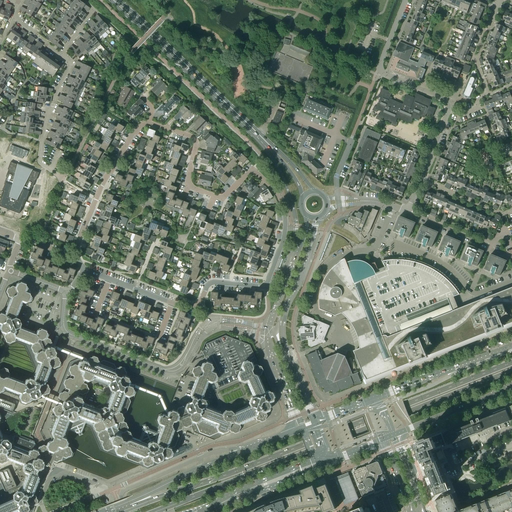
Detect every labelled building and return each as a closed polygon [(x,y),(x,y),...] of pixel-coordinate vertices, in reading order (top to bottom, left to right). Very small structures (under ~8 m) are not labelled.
[(40,5),(32,0),(32,2),(29,0),(25,0),(25,1),(38,9),(40,5)] [(90,8),(84,4),(77,0),(74,0),(72,3),(82,9),(83,8),(88,11),(90,8)] [(467,13),(471,3),(467,2),(468,1),(469,1),(469,0),(466,0),(462,11),(467,13)] [(38,9),(25,1),(23,4),(28,7),(27,8),(35,13),(38,9)] [(82,9),(72,3),(72,2),(69,6),(84,17),(85,14),(80,11),(82,9)] [(423,9),(425,6),(415,2),(414,6),(417,7),(415,11),(418,12),(420,8),(423,10),(424,10),(423,9)] [(485,9),(487,5),(478,2),(477,5),(474,4),(472,8),(482,12),(483,8),(485,9)] [(0,17),(3,18),(9,4),(6,3),(4,9),(2,8),(0,12),(0,17)] [(8,21),(11,12),(9,11),(12,6),(9,4),(3,18),(8,21)] [(84,17),(69,6),(66,10),(76,17),(77,16),(82,19),(84,17)] [(35,13),(27,8),(26,10),(21,7),(19,10),(32,18),(35,13)] [(425,15),(422,14),(423,11),(424,11),(424,10),(423,10),(420,8),(418,12),(415,11),(413,15),(423,19),(425,15)] [(480,16),(482,12),(472,8),(470,13),(473,14),(472,17),(471,17),(472,18),(475,19),(477,15),(480,16)] [(76,17),(66,10),(63,14),(65,16),(78,25),(80,22),(75,19),(76,17)] [(509,25),(511,16),(511,14),(509,14),(510,12),(506,10),(502,18),(506,20),(504,23),(509,25)] [(78,25),(65,16),(63,14),(60,19),(63,20),(70,26),(71,24),(76,27),(78,25)] [(109,29),(102,21),(97,15),(94,17),(98,22),(97,23),(105,32),(109,29)] [(421,24),(423,19),(413,15),(412,20),(415,21),(413,25),(416,26),(417,27),(417,26),(418,23),(421,24)] [(481,22),(478,20),(480,16),(477,15),(475,19),(472,18),(471,17),(471,18),(472,18),(470,22),(479,26),(481,22)] [(63,20),(60,24),(72,33),(74,31),(69,27),(70,26),(63,20)] [(105,32),(97,23),(95,24),(91,20),(89,22),(101,35),(105,32)] [(417,27),(416,26),(413,25),(415,21),(412,20),(410,24),(407,22),(405,27),(415,31),(416,27),(417,27)] [(101,35),(89,22),(87,24),(91,28),(89,30),(97,39),(101,35)] [(72,33),(60,24),(57,23),(54,27),(57,28),(64,34),(65,32),(70,36),(72,33)] [(477,32),(478,28),(469,24),(467,28),(480,34),(481,32),(479,31),(478,32),(477,32)] [(504,33),(506,28),(497,24),(495,28),(498,30),(496,34),(500,35),(501,35),(500,34),(501,31),(504,33)] [(11,41),(17,33),(15,32),(18,27),(16,25),(7,38),(11,41)] [(413,35),(415,31),(405,27),(403,31),(406,32),(405,36),(408,38),(410,33),(413,35),(414,35),(413,35)] [(64,34),(57,28),(54,32),(66,41),(68,39),(63,35),(64,34)] [(480,34),(467,28),(465,32),(475,37),(476,33),(477,34),(477,35),(480,36),(480,34)] [(500,35),(496,34),(498,30),(495,28),(493,32),(490,31),(488,36),(498,40),(500,36),(501,35),(500,35)] [(15,44),(24,31),(22,30),(18,35),(17,33),(11,41),(15,44)] [(19,47),(25,39),(23,38),(27,33),(24,31),(15,44),(19,47)] [(66,41),(54,32),(51,31),(48,35),(51,37),(58,42),(60,40),(65,44),(66,41)] [(100,45),(92,36),(91,37),(87,32),(84,34),(96,48),(100,45)] [(474,40),(475,37),(465,32),(465,33),(463,32),(462,36),(464,37),(477,42),(478,40),(475,39),(474,40)] [(412,45),(414,40),(411,39),(412,36),(413,36),(414,35),(413,35),(410,33),(408,38),(405,36),(403,41),(412,45)] [(96,48),(84,34),(82,36),(86,41),(85,42),(91,49),(92,51),(96,48)] [(24,50),(32,37),(30,35),(26,40),(25,39),(19,47),(24,50)] [(496,43),(498,40),(488,36),(487,40),(490,41),(488,45),(491,46),(493,42),(496,44),(497,44),(496,43)] [(28,52),(33,45),(31,44),(35,39),(32,37),(24,50),(22,52),(26,55),(28,52)] [(57,43),(58,42),(51,37),(48,41),(60,50),(62,47),(57,43)] [(477,42),(464,37),(462,41),(471,45),(473,41),(474,42),(473,43),(476,44),(477,42)] [(91,49),(85,42),(83,44),(79,39),(77,41),(87,52),(90,55),(93,52),(92,51),(91,49)] [(471,45),(462,41),(460,40),(458,44),(460,45),(474,51),(474,49),(472,48),(471,49),(470,48),(471,45)] [(32,55),(40,43),(38,41),(34,46),(33,45),(28,52),(32,55)] [(87,52),(77,41),(74,43),(79,48),(77,49),(83,56),(87,52)] [(307,57),(311,49),(292,42),(289,49),(307,57)] [(423,69),(426,63),(427,61),(432,63),(434,57),(423,52),(418,63),(409,60),(414,48),(399,42),(393,57),(401,60),(399,62),(398,62),(395,68),(407,73),(408,70),(417,73),(415,78),(421,80),(425,70),(423,69)] [(498,49),(495,48),(496,45),(497,45),(497,44),(496,44),(493,42),(491,46),(488,45),(486,49),(496,53),(496,54),(497,54),(497,53),(496,53),(498,49)] [(36,58),(38,55),(41,51),(39,50),(43,45),(40,43),(32,55),(36,58)] [(474,51),(460,45),(458,49),(468,53),(469,50),(470,50),(470,51),(473,52),(474,51)] [(83,56),(77,49),(76,50),(72,46),(69,48),(79,59),(83,56)] [(467,56),(468,53),(458,49),(457,53),(470,59),(471,57),(468,56),(468,57),(467,56)] [(494,58),(496,54),(497,54),(496,54),(496,53),(486,49),(484,54),(487,55),(486,58),(487,60),(494,58)] [(46,58),(48,55),(45,53),(46,53),(42,50),(41,51),(38,55),(43,58),(48,62),(52,57),(49,55),(47,58),(46,58)] [(470,59),(457,53),(455,58),(464,62),(466,58),(467,59),(467,60),(469,61),(470,59)] [(17,64),(5,55),(3,57),(8,61),(7,62),(14,68),(17,64)] [(38,66),(43,58),(38,55),(36,58),(33,62),(38,66)] [(57,62),(55,60),(55,59),(52,57),(48,62),(53,65),(58,69),(62,64),(59,62),(57,65),(55,64),(57,62)] [(43,69),(48,62),(43,58),(38,66),(43,69)] [(497,66),(496,62),(494,58),(487,60),(484,62),(486,66),(489,65),(491,69),(494,68),(494,67),(495,67),(497,66)] [(440,61),(441,60),(440,59),(440,60),(436,59),(432,68),(436,70),(438,67),(442,69),(443,65),(439,64),(440,60),(440,61)] [(446,70),(450,61),(445,59),(444,62),(441,61),(441,60),(440,61),(440,60),(439,64),(443,65),(442,69),(446,70)] [(14,68),(7,62),(5,64),(1,61),(0,61),(0,63),(11,72),(14,68)] [(88,73),(90,68),(77,61),(75,64),(81,67),(80,69),(88,73)] [(456,67),(453,66),(454,63),(450,61),(446,70),(450,72),(451,69),(455,70),(457,67),(456,67),(457,66),(456,66),(456,67)] [(48,73),(53,65),(48,62),(43,69),(48,73)] [(11,72),(0,63),(0,67),(2,69),(1,71),(8,76),(11,72)] [(468,74),(471,67),(464,64),(461,71),(468,74)] [(53,76),(58,69),(53,65),(48,73),(53,76)] [(146,76),(151,71),(145,65),(139,72),(138,74),(146,81),(148,79),(146,76)] [(496,72),(495,68),(495,67),(494,67),(494,68),(491,69),(489,65),(486,66),(488,70),(485,71),(487,76),(496,72)] [(457,79),(461,69),(457,67),(457,66),(456,67),(457,67),(455,70),(451,69),(450,72),(454,74),(453,77),(457,79)] [(88,73),(80,69),(79,71),(74,68),(72,71),(86,77),(88,73)] [(511,80),(510,77),(511,76),(511,72),(509,74),(508,71),(507,70),(507,71),(503,73),(505,77),(506,80),(507,82),(509,81),(509,83),(511,81),(511,80)] [(8,76),(1,71),(0,71),(0,76),(8,82),(11,78),(8,76)] [(86,77),(72,71),(71,73),(76,76),(75,78),(84,82),(86,77)] [(498,76),(499,76),(499,75),(498,76),(496,72),(487,76),(488,80),(491,79),(493,83),(496,81),(495,77),(498,76)] [(146,81),(138,74),(136,76),(129,82),(135,88),(140,82),(143,84),(146,81)] [(474,90),(473,87),(477,79),(476,77),(472,76),(471,75),(469,76),(463,90),(464,91),(463,93),(462,93),(461,95),(462,97),(469,100),(471,99),(474,90)] [(169,89),(161,82),(163,80),(160,76),(154,82),(157,85),(151,91),(157,96),(163,90),(165,92),(169,89)] [(506,83),(505,81),(506,80),(505,77),(499,80),(498,77),(499,76),(498,76),(495,77),(496,81),(493,83),(495,87),(506,83)] [(86,83),(84,82),(75,78),(75,79),(69,77),(68,80),(84,88),(86,83)] [(84,88),(68,80),(66,82),(72,85),(71,87),(82,92),(84,88)] [(82,92),(71,87),(70,88),(65,86),(63,88),(77,95),(80,97),(82,92)] [(125,106),(133,92),(125,87),(122,91),(123,92),(118,102),(123,105),(123,106),(124,105),(125,106)] [(75,100),(77,95),(63,88),(62,91),(68,94),(67,96),(75,100)] [(432,117),(435,109),(429,106),(432,101),(416,94),(414,98),(406,95),(402,104),(389,99),(391,93),(381,89),(378,97),(380,98),(376,107),(374,106),(372,110),(377,112),(377,110),(381,112),(380,115),(378,115),(376,119),(380,120),(381,118),(392,123),(391,125),(396,127),(397,123),(395,122),(397,118),(410,124),(413,118),(419,121),(421,116),(425,117),(426,114),(432,117)] [(502,99),(506,98),(505,95),(501,96),(500,93),(496,95),(499,104),(503,103),(504,104),(504,103),(502,99)] [(511,102),(511,98),(511,96),(510,93),(505,95),(506,98),(502,99),(504,103),(505,103),(505,102),(508,101),(509,104),(511,102)] [(78,101),(75,100),(67,96),(66,97),(60,95),(59,97),(73,104),(75,105),(78,101)] [(499,104),(496,95),(491,97),(492,100),(488,101),(490,105),(494,103),(495,106),(495,107),(496,107),(496,106),(499,104)] [(70,109),(73,104),(59,97),(58,100),(63,103),(62,105),(70,109)] [(169,109),(175,103),(176,104),(179,101),(177,99),(176,100),(173,97),(162,108),(161,107),(157,111),(160,114),(161,113),(163,115),(166,112),(167,113),(170,111),(169,109)] [(305,104),(303,110),(327,120),(333,108),(306,97),(304,103),(305,104)] [(143,111),(140,108),(144,104),(139,99),(126,113),(130,117),(133,114),(135,117),(138,113),(140,115),(143,111)] [(287,106),(286,105),(287,104),(280,101),(278,107),(284,110),(285,108),(286,109),(287,106)] [(491,108),(494,107),(495,107),(495,106),(494,103),(490,105),(488,101),(484,103),(489,114),(490,114),(491,115),(494,114),(491,108)] [(195,116),(190,111),(188,112),(186,109),(183,106),(179,110),(180,111),(174,119),(176,121),(181,116),(185,120),(183,121),(187,125),(195,116)] [(75,113),(64,107),(63,109),(57,107),(56,109),(72,117),(75,113)] [(72,117),(56,109),(55,112),(60,115),(59,117),(68,121),(68,120),(70,122),(72,117)] [(278,124),(282,114),(276,111),(272,122),(278,124)] [(500,116),(501,116),(501,115),(500,116),(499,112),(494,114),(491,115),(489,115),(490,117),(488,118),(490,121),(494,119),(496,123),(499,121),(497,117),(500,116)] [(74,124),(70,122),(68,120),(68,121),(59,117),(57,116),(56,118),(61,121),(60,123),(72,128),(74,124)] [(206,124),(201,119),(202,119),(199,116),(195,120),(198,123),(193,127),(198,132),(201,130),(202,129),(206,124)] [(507,123),(505,119),(502,120),(501,117),(502,116),(501,116),(500,116),(497,117),(499,121),(496,123),(497,127),(507,123)] [(488,130),(484,120),(480,122),(481,125),(477,127),(479,130),(479,131),(480,131),(480,130),(483,129),(484,132),(488,130)] [(477,127),(481,125),(480,122),(476,124),(475,121),(470,122),(474,132),(475,132),(476,134),(480,133),(479,131),(479,130),(477,127)] [(72,128),(60,123),(60,124),(54,122),(53,125),(66,131),(69,133),(72,128)] [(204,137),(213,127),(207,122),(208,123),(205,129),(205,131),(203,136),(204,137)] [(474,132),(470,122),(466,124),(467,127),(463,129),(465,132),(469,130),(470,134),(470,135),(471,134),(474,132)] [(120,133),(124,127),(116,123),(114,126),(116,128),(115,130),(120,133)] [(506,129),(509,127),(507,123),(497,127),(499,131),(502,130),(504,134),(507,133),(507,132),(508,132),(508,131),(507,132),(506,129)] [(113,133),(115,130),(116,128),(114,126),(110,124),(107,129),(105,128),(105,129),(113,133)] [(64,136),(66,131),(53,125),(51,127),(57,130),(56,132),(64,136)] [(369,163),(381,135),(366,128),(357,148),(361,150),(358,158),(369,163)] [(110,138),(113,133),(105,129),(101,134),(106,137),(106,136),(110,139),(110,138)] [(156,136),(157,132),(148,129),(146,136),(152,138),(153,135),(156,136)] [(466,135),(469,134),(470,135),(470,134),(469,130),(465,132),(463,129),(459,131),(460,134),(463,140),(468,138),(466,135)] [(500,141),(509,137),(507,133),(508,132),(507,132),(507,133),(504,134),(502,130),(499,131),(501,135),(496,137),(497,140),(499,139),(500,141)] [(62,140),(64,136),(56,132),(55,133),(50,131),(48,134),(62,140)] [(315,155),(320,144),(322,139),(305,131),(304,136),(302,135),(302,136),(299,135),(296,142),(300,143),(298,148),(308,153),(307,155),(301,161),(316,175),(322,169),(313,160),(315,155)] [(219,147),(220,141),(221,141),(221,140),(220,139),(216,135),(213,138),(208,133),(203,139),(207,144),(206,151),(213,153),(215,146),(219,147)] [(60,145),(62,140),(48,134),(47,136),(52,139),(52,141),(60,145)] [(463,140),(460,134),(458,135),(456,137),(454,136),(452,141),(462,145),(462,144),(463,140)] [(160,138),(156,136),(153,135),(152,138),(151,141),(155,143),(157,144),(160,138)] [(109,145),(112,140),(110,138),(110,139),(106,136),(106,137),(103,142),(109,145)] [(381,151),(387,137),(385,137),(384,139),(385,140),(384,141),(381,139),(377,149),(381,151)] [(385,152),(389,143),(386,141),(388,141),(389,138),(387,137),(381,151),(385,152)] [(57,149),(60,145),(52,141),(51,142),(45,140),(44,143),(57,149)] [(109,145),(103,142),(101,140),(99,144),(101,145),(100,148),(105,151),(109,145)] [(153,149),(155,143),(151,141),(149,140),(146,146),(153,149)] [(391,150),(395,141),(393,140),(392,143),(393,143),(393,144),(389,143),(385,152),(390,154),(391,150)] [(394,156),(396,150),(398,146),(394,145),(395,144),(396,144),(397,142),(395,141),(391,150),(390,154),(394,156)] [(462,145),(452,141),(451,143),(447,141),(446,143),(460,149),(462,145)] [(98,151),(100,148),(101,145),(99,144),(95,142),(92,148),(95,150),(98,151)] [(185,152),(188,146),(179,143),(178,146),(180,147),(179,150),(185,152)] [(401,150),(403,144),(402,143),(400,146),(401,147),(401,148),(398,146),(396,150),(394,156),(398,158),(401,150)] [(458,153),(460,149),(446,143),(445,145),(449,147),(448,149),(458,153)] [(178,153),(179,150),(180,147),(178,146),(171,144),(169,150),(174,152),(178,153)] [(402,159),(406,150),(403,148),(404,148),(405,145),(403,144),(401,150),(398,158),(402,159)] [(151,154),(153,149),(146,146),(144,152),(146,153),(151,155),(151,154)] [(421,156),(422,152),(414,149),(412,152),(410,151),(408,155),(417,159),(419,155),(421,156)] [(458,153),(448,149),(447,151),(444,150),(443,152),(457,157),(458,153)] [(92,155),(98,158),(102,153),(98,151),(95,150),(92,155)] [(178,160),(180,154),(178,153),(174,152),(172,158),(178,160)] [(210,161),(212,154),(207,152),(206,155),(200,154),(199,158),(201,159),(200,163),(207,165),(209,161),(210,161)] [(455,162),(457,157),(443,152),(442,153),(446,155),(445,158),(455,162)] [(150,162),(153,155),(151,154),(151,155),(146,153),(145,156),(144,159),(147,160),(150,162)] [(235,162),(237,160),(239,158),(237,156),(234,153),(230,158),(231,160),(232,159),(235,162)] [(247,159),(240,153),(237,156),(239,158),(237,160),(242,164),(247,159)] [(144,159),(145,156),(139,154),(137,161),(143,163),(145,164),(147,160),(144,159)] [(95,164),(98,158),(92,155),(89,160),(89,161),(91,162),(95,164)] [(415,163),(417,159),(408,155),(406,160),(409,161),(407,164),(407,163),(406,164),(407,164),(407,165),(410,166),(412,162),(415,163)] [(447,166),(447,165),(448,161),(439,157),(437,162),(440,163),(438,167),(441,168),(443,164),(446,166),(447,166)] [(90,165),(91,162),(89,161),(89,160),(86,158),(82,164),(86,166),(88,168),(90,165)] [(176,166),(178,160),(172,158),(170,163),(170,164),(174,165),(176,166)] [(237,164),(235,162),(232,159),(231,160),(227,164),(232,169),(237,164)] [(362,168),(363,164),(354,160),(352,164),(355,166),(353,170),(356,171),(358,167),(361,168),(362,169),(362,168)] [(141,169),(143,163),(137,161),(134,167),(137,168),(137,167),(141,169)] [(0,198),(1,199),(0,200),(0,206),(7,210),(6,210),(8,211),(9,210),(19,214),(21,207),(22,207),(25,200),(26,201),(28,194),(29,194),(32,187),(35,180),(36,180),(39,173),(10,162),(7,170),(8,170),(5,177),(7,178),(2,192),(0,198)] [(172,168),(174,165),(170,164),(170,163),(165,162),(163,168),(169,170),(171,171),(172,168)] [(415,173),(417,168),(414,167),(415,163),(412,162),(410,166),(407,165),(407,164),(406,164),(406,165),(407,165),(405,169),(415,173)] [(232,169),(227,164),(223,168),(226,171),(226,172),(228,173),(232,169)] [(448,171),(445,169),(446,167),(447,167),(447,166),(446,166),(443,164),(441,168),(438,167),(436,171),(446,175),(446,174),(447,174),(448,171)] [(92,174),(95,168),(90,165),(88,168),(86,166),(84,170),(86,171),(92,174)] [(141,176),(143,169),(141,169),(137,167),(137,168),(135,171),(134,173),(137,174),(141,176)] [(226,172),(226,171),(223,168),(221,167),(217,172),(219,174),(222,176),(224,174),(226,172)] [(361,178),(363,173),(360,172),(361,169),(362,169),(361,168),(358,167),(356,171),(353,170),(351,174),(361,178)] [(134,173),(135,171),(129,168),(127,175),(133,177),(135,178),(137,174),(134,173)] [(176,177),(178,171),(172,168),(171,171),(169,170),(167,174),(170,175),(176,177)] [(413,177),(415,173),(405,169),(404,173),(403,172),(403,173),(404,173),(407,174),(405,178),(408,180),(410,176),(413,177)] [(89,180),(92,174),(86,171),(83,176),(87,178),(87,179),(89,180)] [(375,178),(375,177),(374,177),(371,176),(372,173),(368,171),(364,181),(368,183),(369,179),(374,181),(375,178)] [(446,180),(448,174),(447,174),(446,174),(446,175),(436,171),(435,175),(433,174),(431,178),(440,182),(441,178),(446,180)] [(209,186),(210,179),(213,180),(215,178),(210,174),(207,173),(206,176),(201,175),(198,184),(209,186)] [(407,184),(408,180),(405,178),(407,174),(404,173),(403,173),(402,173),(403,174),(402,177),(399,176),(397,180),(402,182),(405,183),(407,184)] [(223,184),(228,179),(224,174),(222,176),(219,174),(217,177),(223,184)] [(359,182),(361,178),(351,174),(350,178),(353,179),(351,183),(354,185),(355,185),(356,184),(355,184),(356,181),(359,182)] [(83,184),(85,181),(87,179),(87,178),(83,176),(81,175),(78,181),(79,182),(83,184)] [(130,185),(133,178),(133,177),(127,175),(125,180),(122,179),(122,177),(116,175),(113,183),(125,188),(127,184),(130,185)] [(174,183),(176,177),(170,175),(168,180),(167,181),(172,182),(171,182),(174,183)] [(454,178),(454,177),(453,177),(453,178),(449,176),(445,186),(447,187),(446,188),(449,189),(451,185),(455,186),(456,183),(452,181),(453,178),(454,178)] [(375,189),(379,180),(375,178),(376,177),(375,177),(375,178),(374,181),(369,179),(368,183),(372,184),(370,189),(373,190),(374,188),(375,189)] [(459,188),(463,179),(459,177),(457,180),(454,178),(455,178),(454,177),(454,178),(453,178),(452,181),(456,183),(455,186),(459,188)] [(354,185),(351,183),(353,179),(350,178),(348,182),(345,181),(343,185),(353,189),(354,185),(355,185),(354,185)] [(170,186),(171,182),(172,182),(167,181),(168,180),(165,179),(163,186),(167,187),(169,188),(170,185),(170,186)] [(259,189),(257,187),(258,185),(255,182),(254,183),(250,179),(244,186),(249,191),(248,193),(248,194),(249,195),(250,195),(252,194),(253,195),(259,189)] [(470,184),(469,184),(469,185),(466,183),(467,180),(463,179),(459,188),(463,190),(464,187),(469,188),(470,185),(470,184)] [(383,181),(384,181),(383,180),(383,181),(379,180),(375,189),(377,190),(376,191),(379,192),(381,188),(385,189),(386,186),(382,185),(383,181)] [(392,185),(393,182),(388,180),(387,183),(384,182),(385,181),(384,181),(383,181),(382,185),(386,186),(385,189),(389,191),(392,185)] [(87,191),(91,185),(85,181),(83,184),(79,182),(77,185),(87,191)] [(402,197),(406,185),(404,184),(405,183),(402,182),(400,188),(397,187),(397,186),(396,186),(396,187),(396,186),(394,190),(398,191),(397,195),(402,197)] [(470,196),(474,187),(470,185),(471,184),(470,184),(470,185),(469,188),(464,187),(463,190),(467,191),(465,196),(468,197),(469,196),(470,196)] [(176,188),(170,186),(170,185),(169,188),(167,187),(165,191),(168,192),(174,194),(176,188)] [(396,187),(396,186),(396,185),(395,186),(392,185),(389,191),(388,193),(386,192),(385,195),(387,196),(387,194),(392,196),(393,193),(397,195),(398,191),(394,190),(396,186),(396,187)] [(272,197),(267,189),(262,192),(259,189),(260,188),(260,187),(259,189),(253,195),(250,198),(254,201),(259,199),(257,196),(260,194),(262,198),(263,198),(265,200),(264,201),(265,202),(272,197)] [(479,189),(479,188),(478,188),(474,187),(470,196),(472,197),(471,198),(474,200),(476,195),(480,197),(481,194),(477,192),(478,189),(479,189)] [(484,198),(487,192),(488,189),(484,187),(482,190),(479,189),(480,188),(479,188),(479,189),(478,189),(477,192),(481,194),(480,197),(484,198)] [(179,210),(182,201),(176,199),(175,201),(172,200),(174,194),(168,192),(164,200),(168,201),(167,205),(179,210)] [(430,197),(432,193),(427,192),(423,201),(428,203),(429,200),(432,201),(432,202),(433,201),(433,202),(434,198),(430,197)] [(437,203),(441,194),(437,192),(436,195),(432,193),(430,197),(434,198),(433,202),(433,201),(432,202),(433,203),(433,202),(437,203)] [(491,194),(492,193),(491,193),(491,194),(487,192),(484,198),(483,200),(481,200),(480,202),(482,203),(483,202),(487,204),(489,200),(492,202),(494,199),(490,197),(491,194)] [(501,194),(496,192),(495,195),(492,194),(492,193),(491,194),(490,197),(494,199),(492,202),(497,204),(501,194)] [(83,203),(86,196),(77,193),(76,197),(78,198),(77,201),(83,203)] [(508,203),(505,196),(501,195),(502,194),(501,193),(501,194),(497,204),(501,206),(502,203),(505,204),(508,203)] [(114,201),(116,197),(107,194),(104,200),(111,202),(112,200),(114,201)] [(448,200),(444,199),(446,196),(441,194),(437,203),(441,205),(441,206),(442,205),(441,205),(443,202),(447,203),(448,200)] [(78,198),(76,197),(72,195),(69,202),(72,203),(72,202),(76,204),(77,201),(78,198)] [(241,205),(243,199),(237,196),(234,203),(236,204),(236,203),(241,205)] [(453,213),(458,200),(456,199),(455,203),(452,202),(448,212),(453,213)] [(116,208),(118,202),(114,201),(112,200),(111,202),(109,205),(109,206),(113,207),(113,208),(116,208)] [(448,212),(452,202),(448,200),(447,203),(443,202),(441,205),(442,205),(441,206),(442,206),(442,205),(445,207),(444,210),(448,212)] [(457,215),(461,206),(459,205),(460,201),(458,200),(453,213),(457,215)] [(186,210),(188,203),(182,201),(179,210),(182,211),(183,208),(186,210)] [(76,211),(78,205),(76,204),(72,202),(72,203),(69,208),(76,211)] [(241,212),(243,206),(241,205),(236,203),(236,204),(234,209),(241,212)] [(461,217),(467,203),(465,203),(463,206),(461,206),(457,215),(461,217)] [(465,219),(469,209),(467,208),(469,204),(467,203),(461,217),(465,219)] [(111,213),(113,208),(113,207),(109,206),(109,205),(107,205),(105,211),(111,213)] [(469,220),(475,207),(473,206),(471,210),(469,209),(465,219),(469,220)] [(474,222),(478,212),(475,212),(477,208),(475,207),(469,220),(474,222)] [(74,217),(76,211),(69,208),(67,214),(71,216),(74,217)] [(189,211),(186,210),(183,208),(182,211),(181,215),(187,217),(188,215),(189,211)] [(194,217),(196,211),(190,208),(189,211),(188,215),(194,217)] [(238,218),(241,212),(234,209),(233,213),(232,216),(234,216),(238,218)] [(369,231),(378,211),(372,209),(370,213),(369,213),(369,212),(364,210),(362,214),(358,212),(358,214),(357,213),(356,213),(355,213),(355,214),(355,215),(355,216),(356,216),(356,217),(350,215),(348,222),(348,223),(348,224),(344,223),(342,228),(345,229),(347,231),(350,232),(352,234),(354,235),(356,237),(358,240),(359,242),(361,241),(364,239),(364,238),(365,237),(366,235),(367,234),(368,233),(369,231)] [(232,216),(233,213),(227,210),(224,217),(227,218),(233,220),(234,216),(232,216)] [(271,219),(274,212),(267,210),(265,216),(269,218),(271,219)] [(478,224),(483,210),(481,210),(480,213),(478,212),(474,222),(478,224)] [(482,226),(486,216),(484,215),(484,214),(485,211),(483,210),(478,224),(482,226)] [(114,214),(111,213),(105,211),(102,217),(109,219),(110,217),(112,217),(114,214)] [(69,222),(70,219),(71,216),(67,214),(65,213),(63,220),(66,221),(69,222)] [(204,222),(206,216),(199,213),(196,222),(200,223),(201,221),(204,222)] [(267,224),(269,218),(265,216),(263,215),(260,221),(267,224)] [(496,228),(499,221),(500,218),(498,218),(499,216),(496,215),(494,219),(490,218),(489,221),(493,223),(492,226),(491,226),(491,227),(492,227),(492,226),(496,228)] [(489,221),(490,218),(486,216),(482,226),(486,227),(488,224),(491,226),(490,226),(491,227),(491,226),(492,226),(493,223),(489,221)] [(116,226),(119,220),(112,217),(110,217),(109,219),(107,222),(107,223),(111,224),(116,226)] [(231,226),(233,220),(227,218),(224,224),(227,224),(231,226)] [(408,238),(414,224),(408,222),(409,220),(405,219),(404,220),(398,218),(393,232),(400,235),(400,236),(400,237),(400,238),(401,238),(402,238),(403,238),(403,237),(403,236),(408,238)] [(74,228),(76,222),(70,219),(69,222),(66,221),(65,225),(74,228)] [(266,227),(267,224),(260,221),(258,220),(256,226),(262,229),(264,230),(266,227)] [(109,230),(111,224),(107,223),(107,222),(105,221),(103,228),(109,230)] [(205,230),(207,223),(204,222),(201,221),(200,223),(198,227),(205,230)] [(154,231),(157,225),(150,223),(149,227),(148,229),(151,230),(154,231)] [(211,230),(213,225),(207,223),(205,230),(211,232),(212,230),(211,230)] [(217,232),(220,225),(214,223),(213,225),(211,230),(212,230),(217,232)] [(231,233),(233,226),(231,226),(227,224),(226,228),(224,230),(227,231),(231,233)] [(72,234),(74,228),(65,225),(64,228),(66,229),(65,232),(72,234)] [(149,236),(151,230),(148,229),(149,227),(145,225),(142,233),(149,236)] [(160,234),(162,229),(162,230),(163,227),(157,225),(154,231),(160,234)] [(224,230),(226,228),(220,225),(217,232),(216,234),(221,236),(222,233),(226,235),(227,231),(224,230)] [(66,229),(64,228),(60,227),(58,233),(60,234),(60,233),(64,235),(65,232),(66,229)] [(269,236),(272,229),(266,227),(264,230),(262,229),(258,227),(257,231),(261,232),(269,236)] [(431,248),(437,234),(431,231),(431,230),(428,228),(427,230),(421,227),(415,241),(423,244),(423,245),(422,246),(423,247),(424,248),(425,248),(425,247),(426,247),(426,245),(431,248)] [(107,236),(109,230),(103,228),(100,234),(103,235),(107,236)] [(165,238),(168,232),(162,230),(162,229),(160,234),(159,236),(165,238)] [(146,242),(149,236),(142,233),(140,232),(139,236),(141,237),(140,240),(146,242)] [(267,242),(269,236),(261,232),(258,238),(261,239),(265,241),(267,242)] [(64,242),(67,236),(64,235),(60,233),(60,234),(58,240),(64,242)] [(107,243),(109,237),(107,236),(103,235),(101,238),(100,241),(103,242),(107,243)] [(141,237),(139,236),(135,235),(132,241),(135,242),(139,243),(140,240),(141,237)] [(100,241),(101,238),(95,236),(93,242),(102,245),(103,242),(100,241)] [(454,257),(460,243),(454,241),(454,239),(451,238),(450,239),(444,237),(438,250),(446,254),(445,255),(445,256),(446,257),(447,257),(448,257),(448,256),(449,255),(454,257)] [(262,247),(264,244),(265,241),(261,239),(258,238),(256,244),(260,246),(262,247)] [(168,248),(170,244),(161,241),(159,247),(165,249),(166,247),(168,248)] [(100,248),(102,245),(93,242),(91,248),(97,250),(98,247),(100,248)] [(139,250),(141,244),(139,243),(135,242),(132,248),(139,250)] [(267,252),(270,246),(264,244),(262,247),(260,246),(259,249),(267,252)] [(477,266),(482,252),(476,250),(477,249),(473,247),(473,248),(467,246),(461,260),(469,263),(468,264),(468,265),(468,266),(469,266),(470,267),(471,266),(472,264),(477,266)] [(43,261),(37,259),(39,255),(41,256),(43,250),(35,247),(30,259),(34,260),(32,264),(41,267),(43,261)] [(102,256),(104,250),(100,248),(98,247),(97,250),(96,253),(95,254),(100,255),(102,256)] [(139,250),(132,248),(130,247),(128,253),(130,253),(130,254),(134,255),(136,256),(139,250)] [(170,255),(172,249),(168,248),(166,247),(165,249),(163,253),(170,255)] [(265,259),(267,252),(259,249),(257,253),(260,254),(259,256),(265,259)] [(207,261),(210,254),(201,251),(200,255),(202,256),(201,258),(207,261)] [(258,260),(259,256),(260,254),(257,253),(253,251),(251,257),(258,260)] [(97,261),(100,255),(95,254),(96,253),(93,252),(91,259),(97,261)] [(132,261),(134,255),(130,254),(130,253),(128,253),(126,259),(132,261)] [(168,261),(170,255),(163,253),(161,258),(161,259),(165,260),(165,261),(168,261)] [(200,262),(201,258),(202,256),(200,255),(196,253),(193,259),(200,262)] [(214,261),(215,256),(210,254),(207,261),(213,263),(214,261)] [(220,263),(222,256),(216,254),(215,256),(214,261),(220,263)] [(499,276),(505,262),(499,260),(500,258),(496,257),(496,258),(490,255),(484,269),(491,273),(491,274),(491,275),(491,276),(492,276),(493,276),(494,276),(494,275),(495,274),(499,276)] [(226,265),(227,262),(228,259),(222,256),(220,263),(223,264),(226,265)] [(255,266),(255,265),(258,260),(251,257),(249,264),(251,264),(255,266)] [(55,277),(58,268),(52,266),(51,268),(48,267),(50,261),(44,258),(43,261),(41,267),(44,268),(43,272),(55,277)] [(163,266),(165,261),(165,260),(161,259),(161,258),(159,258),(157,264),(163,266)] [(131,265),(132,261),(126,259),(123,265),(127,266),(130,267),(131,265)] [(198,268),(200,262),(193,259),(191,266),(193,266),(198,268)] [(479,338),(511,324),(511,287),(511,288),(468,305),(458,309),(453,297),(459,294),(457,291),(455,288),(452,285),(450,282),(447,279),(444,277),(441,274),(437,272),(434,270),(430,268),(427,266),(423,264),(418,263),(414,262),(410,261),(406,260),(402,260),(398,260),(394,260),(390,260),(386,260),(382,261),(385,267),(378,270),(375,263),(369,265),(367,263),(365,262),(363,261),(361,261),(359,260),(356,260),(354,260),(352,261),(350,261),(347,263),(345,259),(342,261),(339,263),(338,264),(337,264),(335,266),(334,267),(332,269),(330,271),(329,272),(327,275),(326,277),(324,280),(323,283),(322,286),(321,289),(320,292),(319,296),(319,299),(319,302),(319,306),(320,309),(335,316),(342,313),(343,314),(344,315),(345,317),(346,318),(348,320),(350,322),(351,323),(352,325),(353,327),(354,329),(355,331),(356,333),(357,335),(358,337),(358,340),(359,342),(359,345),(359,347),(360,349),(355,351),(366,379),(365,380),(366,382),(383,376),(479,338)] [(227,273),(230,264),(227,262),(226,265),(223,264),(221,270),(227,273)] [(161,272),(163,266),(157,264),(154,270),(157,271),(157,270),(161,272)] [(255,273),(258,266),(255,265),(255,266),(251,264),(249,270),(247,269),(245,273),(251,275),(252,271),(255,273)] [(134,273),(137,267),(131,265),(130,267),(127,266),(126,270),(134,273)] [(198,274),(200,268),(198,268),(193,266),(191,272),(198,274)] [(72,279),(74,274),(76,270),(69,268),(67,274),(64,273),(65,271),(58,268),(55,277),(67,281),(69,278),(72,279)] [(161,279),(163,273),(161,272),(157,270),(157,271),(155,274),(154,277),(157,278),(161,279)] [(198,274),(191,272),(189,271),(188,275),(190,276),(189,278),(195,281),(198,274)] [(154,277),(155,274),(149,272),(147,278),(156,281),(157,278),(154,277)] [(188,282),(189,278),(190,276),(188,275),(184,273),(181,279),(188,282)] [(186,287),(188,282),(181,279),(179,286),(181,286),(182,286),(186,288),(186,287)] [(52,344),(50,340),(47,338),(48,335),(47,333),(46,330),(42,329),(37,331),(36,334),(34,333),(22,328),(22,329),(20,328),(21,325),(19,320),(16,319),(17,317),(22,305),(21,304),(22,302),(25,304),(30,301),(32,298),(25,284),(22,282),(8,289),(6,292),(8,297),(12,298),(11,300),(10,300),(5,312),(6,312),(5,314),(2,313),(0,314),(0,328),(6,342),(10,344),(15,342),(16,338),(18,339),(18,340),(30,345),(30,344),(32,345),(31,348),(33,353),(36,354),(35,357),(37,362),(40,363),(40,365),(38,365),(33,377),(35,378),(34,380),(31,378),(26,381),(25,384),(23,383),(23,382),(11,377),(10,378),(8,377),(10,374),(8,369),(4,368),(0,369),(0,392),(3,391),(4,388),(6,389),(6,390),(18,394),(19,394),(21,394),(19,398),(21,402),(25,404),(39,398),(40,394),(44,396),(49,393),(50,390),(48,385),(45,384),(45,382),(47,382),(52,370),(50,370),(51,368),(54,369),(59,367),(60,363),(58,358),(55,357),(56,354),(54,349),(52,348),(53,345),(52,344)] [(186,295),(188,288),(186,287),(186,288),(182,286),(181,286),(179,292),(186,295)] [(84,299),(86,296),(92,298),(94,292),(85,288),(84,292),(80,291),(76,303),(78,304),(78,303),(84,306),(87,300),(84,299)] [(117,300),(120,294),(113,292),(110,301),(114,302),(115,299),(117,300)] [(226,307),(227,298),(220,297),(220,299),(217,299),(217,293),(211,292),(210,301),(214,302),(213,306),(226,307)] [(260,302),(261,293),(254,292),(254,299),(250,298),(250,296),(244,295),(243,304),(256,306),(256,302),(260,302)] [(243,304),(244,295),(237,295),(237,301),(233,301),(233,298),(227,298),(226,307),(239,308),(239,304),(243,304)] [(120,302),(117,300),(115,299),(114,302),(112,306),(119,308),(119,306),(121,302),(120,302)] [(125,308),(127,302),(121,299),(120,302),(121,302),(119,306),(125,308)] [(141,312),(144,304),(138,301),(136,307),(139,308),(138,311),(141,312)] [(131,310),(133,306),(134,304),(127,302),(125,308),(131,310)] [(81,315),(82,312),(84,313),(87,306),(84,306),(78,303),(78,304),(73,315),(77,317),(76,321),(84,324),(86,317),(81,315)] [(148,312),(151,306),(144,304),(141,312),(145,314),(146,311),(148,312)] [(136,307),(133,306),(131,310),(130,312),(136,315),(138,311),(139,308),(136,307)] [(150,318),(152,313),(151,313),(148,312),(146,311),(145,314),(143,317),(150,320),(150,318)] [(156,320),(159,313),(152,311),(151,313),(152,313),(150,318),(156,320)] [(185,331),(190,319),(186,318),(188,314),(179,311),(177,317),(183,320),(181,323),(179,322),(177,328),(185,331)] [(322,343),(329,326),(318,321),(318,322),(314,320),(314,319),(304,315),(302,317),(302,326),(300,327),(298,331),(300,332),(301,340),(308,340),(308,346),(311,347),(322,343)] [(101,328),(102,324),(104,319),(97,317),(95,323),(92,322),(93,320),(86,317),(84,324),(83,326),(95,331),(97,327),(101,328)] [(119,335),(123,327),(117,324),(114,330),(111,329),(112,327),(106,324),(102,333),(115,338),(116,334),(119,335)] [(133,345),(137,336),(131,334),(130,336),(127,335),(129,329),(123,327),(119,335),(123,337),(121,340),(133,345)] [(181,343),(185,331),(177,328),(174,334),(177,335),(175,338),(169,336),(167,342),(173,345),(176,346),(177,342),(181,343)] [(178,450),(172,452),(170,448),(175,446),(179,436),(177,432),(181,430),(182,426),(186,428),(190,426),(193,432),(214,440),(232,432),(235,434),(265,421),(266,416),(274,397),(272,393),(271,392),(270,393),(269,392),(267,391),(264,393),(263,391),(264,390),(259,378),(258,379),(257,377),(260,375),(262,370),(261,367),(256,365),(253,366),(251,363),(256,361),(249,345),(225,336),(206,344),(208,349),(202,352),(207,362),(202,364),(201,367),(198,366),(193,368),(192,372),(194,376),(197,378),(196,380),(195,380),(191,392),(190,394),(192,397),(192,399),(191,402),(187,404),(185,408),(182,406),(177,408),(176,413),(172,412),(170,413),(170,412),(168,413),(167,416),(164,415),(159,417),(157,420),(159,425),(157,432),(149,429),(148,427),(146,426),(145,424),(142,425),(143,428),(142,429),(141,430),(142,432),(139,440),(132,437),(130,432),(128,428),(126,423),(122,414),(126,412),(134,392),(132,387),(129,386),(130,382),(124,368),(120,367),(116,369),(114,364),(103,360),(99,362),(97,358),(93,356),(89,359),(87,362),(84,361),(70,367),(63,384),(65,389),(64,391),(59,394),(58,397),(59,399),(57,400),(56,404),(57,406),(54,407),(53,411),(55,415),(58,417),(52,433),(54,438),(53,438),(52,441),(53,441),(48,443),(47,446),(43,445),(41,446),(39,447),(37,451),(38,451),(37,453),(39,452),(39,454),(39,455),(38,458),(39,460),(42,461),(42,462),(43,461),(44,463),(43,463),(44,465),(47,466),(50,465),(52,464),(53,461),(56,462),(61,460),(62,457),(66,458),(70,456),(72,453),(66,438),(69,430),(77,434),(78,433),(79,436),(82,434),(81,432),(82,432),(85,423),(93,426),(95,431),(98,432),(97,436),(99,440),(103,442),(101,445),(103,450),(107,451),(112,449),(115,450),(117,455),(120,456),(137,463),(138,465),(147,469),(170,459),(182,453),(182,451),(183,450),(184,451),(185,451),(185,450),(186,449),(184,446),(180,448),(179,450),(178,450)] [(151,347),(153,341),(154,338),(148,336),(145,342),(142,341),(143,339),(137,336),(133,345),(146,350),(147,346),(151,347)] [(170,353),(173,345),(167,342),(165,348),(162,347),(163,345),(156,342),(153,351),(165,356),(167,352),(170,353)] [(361,382),(357,373),(356,371),(352,372),(345,356),(339,353),(322,360),(319,351),(307,355),(313,370),(316,377),(317,380),(320,388),(322,387),(323,388),(324,390),(325,390),(328,391),(328,392),(330,391),(332,391),(333,394),(353,386),(353,384),(355,385),(361,382)] [(0,398),(0,408),(10,413),(12,412),(15,406),(14,404),(0,398)] [(483,431),(511,420),(506,408),(499,411),(499,410),(473,420),(451,429),(451,430),(444,432),(449,445),(476,434),(476,433),(477,433),(478,433),(481,431),(482,432),(482,431),(483,430),(483,431)] [(39,454),(39,452),(37,453),(38,451),(37,451),(35,449),(36,446),(34,441),(17,435),(12,437),(10,441),(12,443),(11,444),(9,442),(9,443),(8,442),(9,442),(7,440),(3,440),(3,441),(2,441),(3,440),(2,437),(0,431),(0,418),(1,417),(0,415),(0,463),(2,464),(6,462),(8,459),(10,460),(9,460),(22,465),(22,464),(24,465),(23,468),(25,473),(28,474),(27,477),(26,476),(21,488),(23,489),(22,491),(22,492),(21,492),(17,492),(14,495),(14,499),(14,500),(13,500),(11,501),(11,500),(0,504),(0,511),(15,511),(17,510),(18,511),(28,511),(29,509),(28,506),(31,507),(36,505),(38,501),(35,496),(32,495),(33,493),(35,493),(39,481),(38,481),(39,478),(37,474),(37,473),(38,471),(38,470),(43,468),(44,465),(43,463),(44,463),(43,461),(42,462),(42,461),(39,460),(38,458),(39,455),(39,454)] [(419,442),(414,444),(416,449),(434,495),(435,496),(451,489),(439,460),(446,458),(442,448),(447,446),(442,433),(421,441),(419,442)] [(386,478),(379,462),(377,461),(354,471),(353,472),(357,482),(358,483),(358,484),(358,485),(359,485),(358,486),(362,496),(364,497),(374,493),(375,492),(376,492),(377,491),(378,491),(388,487),(388,486),(386,478)] [(0,471),(0,481),(4,491),(6,492),(15,488),(16,486),(9,469),(6,468),(0,471)] [(359,499),(349,475),(336,481),(345,504),(359,499)] [(332,511),(336,510),(326,484),(315,489),(314,485),(301,490),(302,494),(295,495),(287,497),(280,499),(272,502),(273,504),(266,507),(266,505),(265,505),(259,508),(252,511),(251,511),(250,511),(285,511),(291,510),(298,509),(305,507),(312,506),(321,506),(323,511),(332,511)] [(511,489),(510,490),(509,490),(502,494),(501,493),(501,494),(493,497),(493,496),(493,497),(485,500),(485,499),(484,500),(477,504),(476,503),(476,504),(468,507),(468,506),(467,507),(464,509),(464,510),(460,511),(460,510),(458,511),(455,503),(456,503),(456,502),(455,502),(454,498),(452,495),(452,494),(445,497),(445,496),(444,496),(445,497),(442,498),(442,497),(441,497),(441,498),(434,501),(435,501),(438,509),(437,509),(438,510),(438,511),(505,511),(508,511),(509,511),(508,511),(511,509),(511,489)] [(398,511),(391,491),(389,492),(389,490),(375,496),(381,511),(398,511)]
